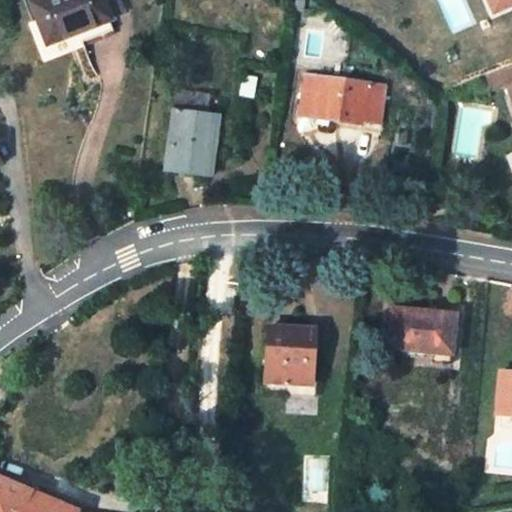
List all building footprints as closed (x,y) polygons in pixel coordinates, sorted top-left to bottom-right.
[(36,0),(30,3),(47,45),(110,20),(109,16),(102,0),(36,0)] [(124,10),(119,0),(102,0),(109,16),(124,10)] [(305,0),(293,0),(292,9),(304,10),(305,0)] [(430,0),(443,30),(461,22),(465,30),(492,18),(484,0),(430,0)] [(511,0),(485,0),(492,16),(511,8),(511,0)] [(511,65),(502,69),(506,81),(511,95),(511,65)] [(506,81),(502,69),(482,76),(487,88),(506,81)] [(385,86),(305,75),(300,116),(363,125),(364,121),(380,123),(385,86)] [(212,116),(173,112),(166,170),(211,175),(215,149),(208,148),(212,116)] [(456,314),(392,308),(389,349),(432,353),(451,355),(456,314)] [(306,331),(269,328),(266,381),(304,383),(306,331)] [(311,383),(313,331),(306,331),(304,383),(311,383)] [(431,362),(450,363),(451,355),(432,353),(431,362)] [(0,511),(76,511),(77,511),(0,479),(0,511)]
